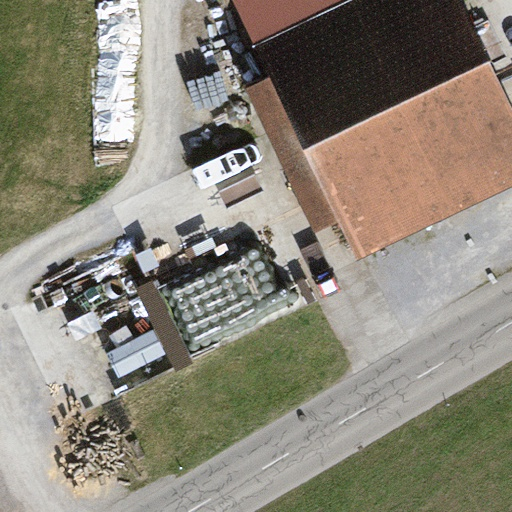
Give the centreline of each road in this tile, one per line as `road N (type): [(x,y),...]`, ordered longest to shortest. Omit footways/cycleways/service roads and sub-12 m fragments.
road 1 (track): [(0,302),(30,260),(107,222),(143,180),(152,141),(156,0)]
road 2 (tertiary): [(511,323),(190,511)]
road 3 (track): [(85,511),(0,322)]
